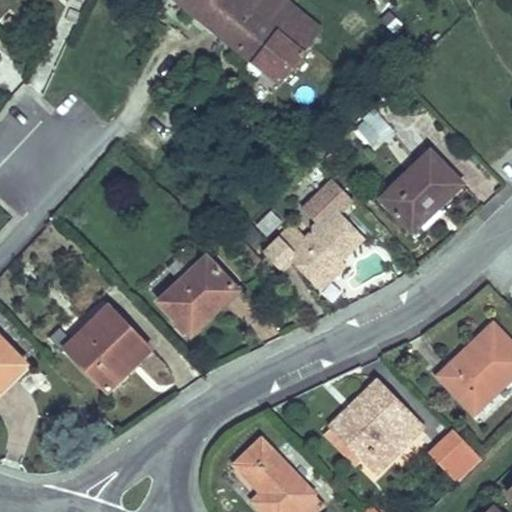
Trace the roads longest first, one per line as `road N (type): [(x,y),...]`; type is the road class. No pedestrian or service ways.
road 1 (residential): [(193,422),(391,318),(511,223)]
road 2 (residential): [(193,422),(119,471),(76,511)]
